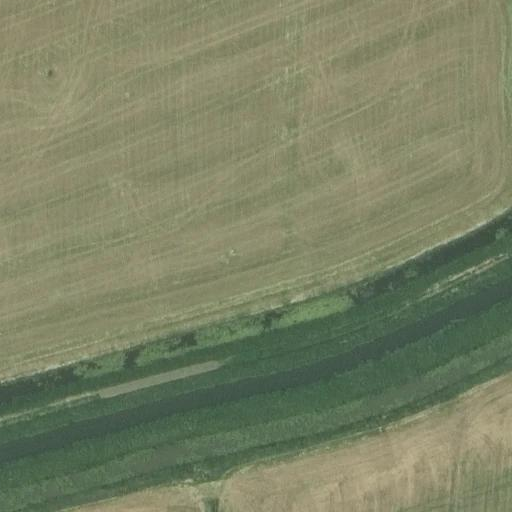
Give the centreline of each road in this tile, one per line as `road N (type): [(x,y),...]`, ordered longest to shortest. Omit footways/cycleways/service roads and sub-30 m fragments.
road 1 (track): [(0,425),(333,336),(511,255)]
road 2 (track): [(511,314),(347,388),(0,479)]
